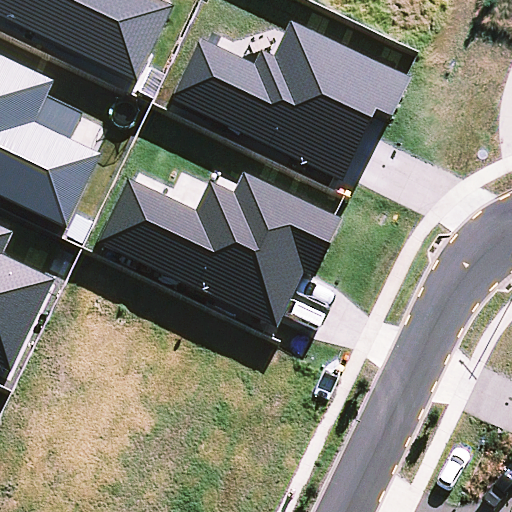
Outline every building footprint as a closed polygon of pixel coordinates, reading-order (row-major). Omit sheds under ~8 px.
[(0,0),(0,21),(135,87),(172,11),(148,0),(0,0)] [(197,42),(169,102),(339,185),(372,117),(387,124),(408,82),(287,25),(271,60),(259,55),(251,69),(197,42)] [(0,62),(0,199),(65,231),(99,159),(31,127),(52,86),(0,62)] [(95,246),(275,331),(300,276),(312,281),(339,223),(240,177),(231,197),(206,185),(193,215),(126,182),(95,246)] [(0,370),(7,374),(52,284),(0,259),(0,253),(9,235),(0,231),(0,370)]
